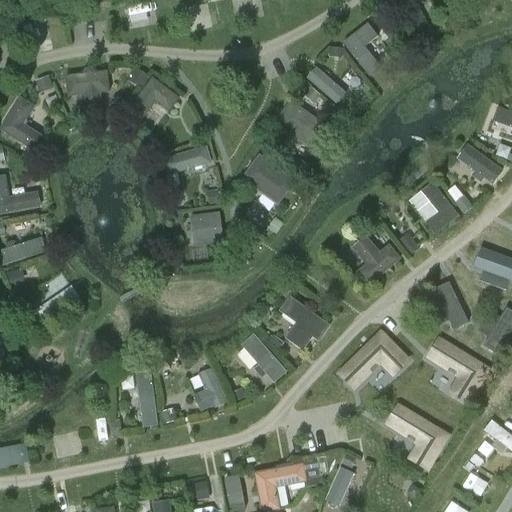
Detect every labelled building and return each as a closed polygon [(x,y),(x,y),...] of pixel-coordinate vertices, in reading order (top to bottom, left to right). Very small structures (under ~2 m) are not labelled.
[(259,0),(261,14),(278,14),(277,0),(259,0)] [(416,0),(401,0),(421,38),(433,32),(416,0)] [(28,20),(31,42),(51,39),(48,17),(28,20)] [(369,76),(382,67),(366,46),(379,36),(367,21),(342,41),(369,76)] [(312,67),(304,80),(339,103),(348,90),(312,67)] [(77,98),(78,110),(101,109),(100,91),(110,91),(109,70),(65,72),(66,98),(77,98)] [(148,112),(159,120),(179,96),(151,74),(122,111),(138,124),(148,112)] [(40,92),(54,87),(50,75),(36,80),(40,92)] [(0,129),(0,131),(17,140),(36,104),(18,95),(0,129)] [(304,144),(320,129),(295,101),(278,116),(304,144)] [(511,112),(494,110),(491,126),(511,129),(511,112)] [(160,156),(165,175),(211,163),(206,144),(160,156)] [(461,146),(453,164),(494,181),(502,163),(461,146)] [(254,153),(239,179),(279,203),(294,177),(254,153)] [(0,213),(38,209),(36,190),(9,192),(7,174),(0,174),(0,213)] [(433,236),(459,217),(432,179),(405,198),(433,236)] [(218,211),(188,214),(192,245),(222,242),(218,211)] [(409,230),(399,239),(410,254),(421,246),(409,230)] [(363,234),(351,247),(366,261),(355,273),(371,288),(400,255),(387,243),(380,250),(363,234)] [(0,255),(4,266),(45,251),(39,236),(0,249),(0,255)] [(465,265),(452,274),(465,293),(478,284),(465,265)] [(62,272),(38,287),(46,300),(34,307),(43,322),(79,301),(62,272)] [(445,288),(427,299),(440,319),(458,308),(445,288)] [(294,321),(284,339),(302,349),(310,336),(320,342),(332,322),(286,296),(278,312),(294,321)] [(406,317),(387,332),(402,352),(422,336),(406,317)] [(253,334),(234,351),(268,388),(287,371),(253,334)] [(212,367),(198,372),(204,390),(192,394),(198,412),(224,404),(212,367)] [(149,372),(125,376),(135,430),(159,425),(149,372)] [(421,397),(459,421),(467,409),(428,384),(421,397)] [(504,457),(511,448),(511,435),(502,428),(489,445),(504,457)] [(400,441),(436,461),(443,449),(407,429),(400,441)] [(57,460),(82,454),(76,431),(51,437),(57,460)] [(26,445),(0,447),(0,466),(28,464),(26,445)] [(277,487),(306,483),(303,463),(254,470),(260,511),(264,511),(280,510),(277,487)] [(341,511),(353,471),(337,467),(325,506),(341,511)] [(228,511),(243,510),(240,474),(224,476),(228,511)] [(213,511),(206,480),(191,484),(198,511),(213,511)] [(171,511),(171,500),(153,501),(153,511),(171,511)]
